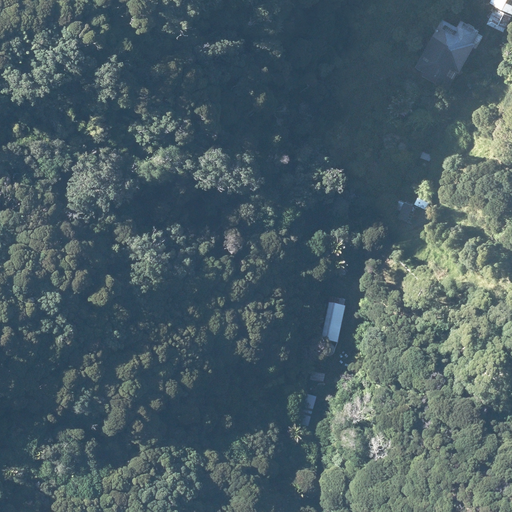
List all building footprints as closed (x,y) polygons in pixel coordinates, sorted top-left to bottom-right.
[(511,0),(493,0),(493,2),(492,3),(501,7),(494,22),(511,29),(511,0)] [(462,73),(477,46),(480,47),(486,35),(482,33),(484,28),(465,18),(461,25),(447,17),(418,66),(426,71),(424,75),(450,90),(460,72),(462,73)] [(434,155),(425,151),(422,158),(431,161),(434,155)] [(437,203),(449,190),(439,182),(428,194),(437,203)] [(411,205),(401,200),(398,208),(408,213),(411,205)] [(338,344),(346,301),(330,297),(322,341),(338,344)] [(314,382),(324,384),(325,375),(316,374),(314,382)] [(309,429),(318,399),(307,395),(298,426),(309,429)]
